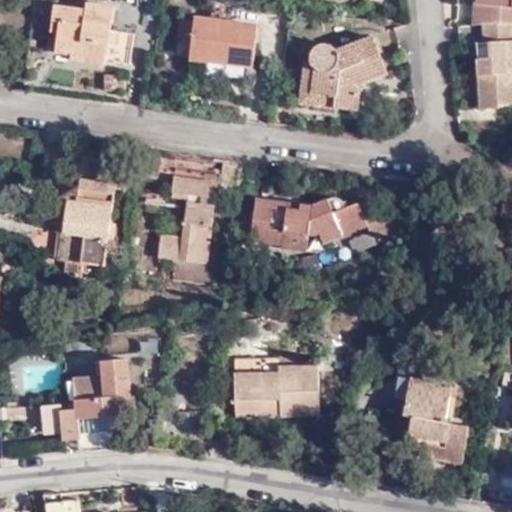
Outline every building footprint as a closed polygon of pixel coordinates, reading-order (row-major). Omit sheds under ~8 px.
[(475,2),(474,26),(484,25),(511,23),(511,0),(477,0),(478,2),(475,2)] [(68,57),(101,62),(101,63),(131,67),(135,37),(130,33),(109,30),(112,9),(84,5),(83,13),(52,8),(50,24),(58,25),(56,34),(54,49),(69,51),(68,57)] [(194,17),(192,38),(191,57),(253,65),(258,24),(230,21),(230,15),(213,13),(212,19),(194,17)] [(177,36),(192,38),(194,17),(178,16),(177,36)] [(511,23),(484,25),(485,43),(478,43),(481,100),(497,100),(497,105),(500,104),(511,103),(511,23)] [(48,33),(56,34),(58,25),(50,24),(48,33)] [(336,95),(336,107),(358,110),(360,93),(356,92),(358,84),(386,73),(373,36),(336,51),(331,45),(324,43),(316,47),(313,50),(310,54),(311,61),(315,69),(314,92),(336,95)] [(301,104),(336,107),(336,95),(314,92),(315,69),(311,61),(305,61),(301,104)] [(499,108),(500,104),(497,105),(497,100),(481,100),(481,110),(499,108)] [(113,154),(74,149),(70,177),(109,182),(113,154)] [(235,194),(240,160),(224,158),(219,191),(235,194)] [(205,284),(217,182),(175,177),(172,197),(190,200),(185,237),(163,235),(160,257),(172,258),(170,270),(172,270),(171,280),(205,284)] [(80,263),(79,273),(102,275),(113,184),(78,180),(75,201),(65,200),(62,233),(64,234),(61,260),(64,261),(80,263)] [(511,217),(511,186),(507,186),(501,215),(511,217)] [(283,227),(282,240),(282,245),(307,248),(309,234),(317,234),(320,233),(325,243),(368,225),(359,204),(346,208),(339,197),(334,196),(315,206),(302,204),(302,210),(290,209),(290,203),(257,198),(254,224),(283,227)] [(253,236),(282,240),(283,227),(254,224),(253,236)] [(78,278),(79,273),(80,263),(64,261),(63,276),(78,278)] [(282,365),(298,365),(297,354),(281,353),(281,358),(235,359),(235,373),(282,373),(282,365)] [(133,411),(127,359),(104,361),(105,375),(77,378),(79,409),(64,411),(66,438),(81,437),(79,417),(133,411)] [(279,404),(279,413),(319,412),(320,365),(298,365),(282,365),(282,373),(235,373),(235,409),(262,409),(262,403),(279,404)] [(408,414),(414,416),(419,416),(417,425),(413,424),(409,447),(428,450),(426,456),(461,462),(467,428),(449,424),(456,385),(413,378),(408,414)] [(235,413),(279,413),(279,404),(262,403),(262,409),(235,409),(235,413)] [(64,500),(63,492),(45,495),(48,511),(82,511),(82,499),(64,500)]
